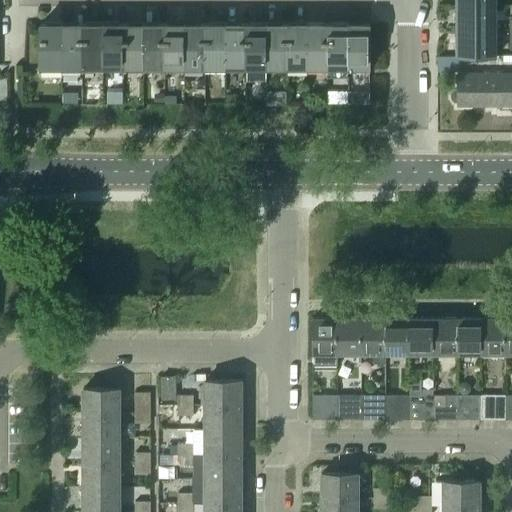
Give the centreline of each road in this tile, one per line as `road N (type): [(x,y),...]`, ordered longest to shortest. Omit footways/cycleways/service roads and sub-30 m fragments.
road 1 (residential): [(0,377),(12,358),(56,351),(282,349)]
road 2 (tertiary): [(0,172),(283,172)]
road 3 (residential): [(511,443),(284,437)]
road 4 (residential): [(282,349),(283,172)]
road 5 (residential): [(412,173),(414,0)]
road 6 (tertiary): [(283,172),(412,173)]
